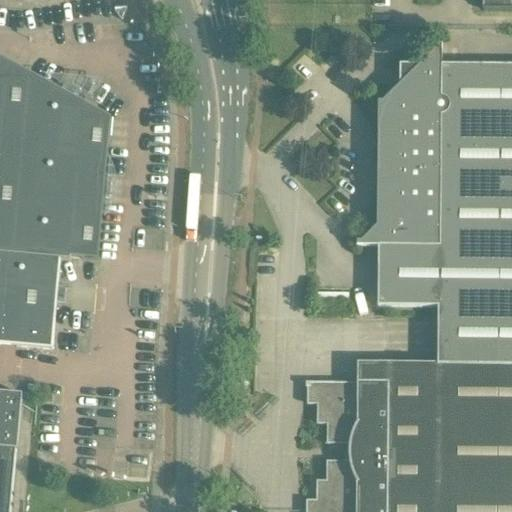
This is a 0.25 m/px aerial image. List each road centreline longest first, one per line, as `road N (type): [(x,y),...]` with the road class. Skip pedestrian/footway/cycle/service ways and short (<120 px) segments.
road 1 (tertiary): [(174,0),(202,106),(184,368),(190,494)]
road 2 (tertiary): [(190,494),(221,316),(231,73),(218,0)]
road 3 (unknown): [(122,276),(139,161),(132,88),(107,64),(33,55),(0,41)]
road 4 (unknown): [(0,362),(60,368),(104,360),(114,347),(122,276)]
